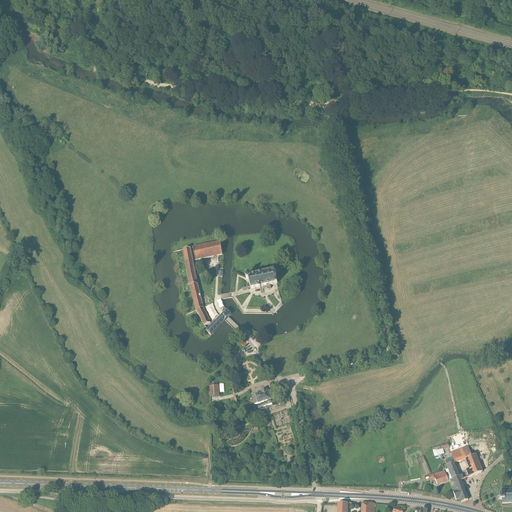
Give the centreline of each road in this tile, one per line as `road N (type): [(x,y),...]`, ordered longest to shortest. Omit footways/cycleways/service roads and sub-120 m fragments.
road 1 (track): [(331,131),(386,346),(380,356),(300,378)]
road 2 (track): [(285,101),(142,79),(19,0)]
road 3 (track): [(133,0),(186,51),(285,101)]
road 4 (secondary): [(0,483),(181,489)]
road 5 (secondary): [(466,509),(316,493)]
road 6 (track): [(456,90),(325,105)]
